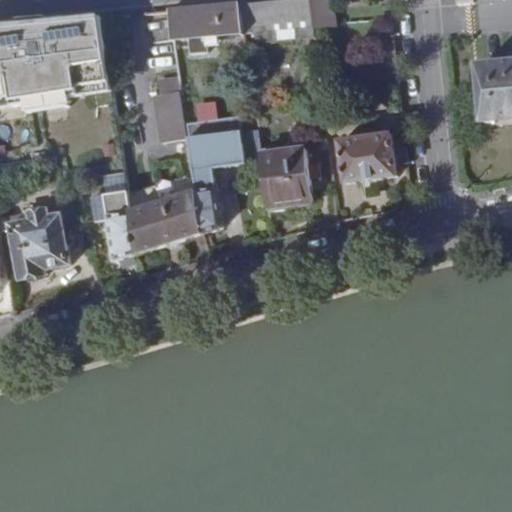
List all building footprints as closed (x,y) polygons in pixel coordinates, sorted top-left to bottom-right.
[(314,28),(310,0),(298,0),(240,6),(245,34),(258,32),(259,44),(316,39),(314,28)] [(337,26),(334,0),(310,0),(314,28),(337,26)] [(245,34),(240,6),(170,12),(172,23),(180,23),(182,40),(245,34)] [(144,16),(147,37),(166,34),(164,14),(144,16)] [(101,18),(0,27),(0,110),(2,110),(4,120),(28,116),(28,112),(35,111),(35,115),(60,111),(59,107),(63,106),(62,102),(113,93),(101,18)] [(172,23),(175,42),(182,41),(182,40),(180,23),(172,23)] [(511,67),(485,70),(491,126),(511,123),(511,67)] [(187,111),(183,89),(158,93),(165,133),(190,128),(187,111)] [(190,128),(242,120),(240,104),(187,111),(190,128)] [(190,128),(200,192),(207,235),(226,230),(217,170),(248,165),(242,120),(190,128)] [(398,178),(392,138),(341,147),(348,186),(398,178)] [(307,152),(263,158),(272,214),(288,212),(288,207),(314,203),(307,152)] [(121,179),(102,182),(104,195),(123,193),(121,179)] [(140,255),(207,235),(200,192),(133,212),(140,255)] [(140,255),(133,212),(105,220),(116,262),(140,255)] [(65,221),(37,225),(38,231),(15,235),(23,282),(49,277),(49,271),(73,268),(65,221)]
